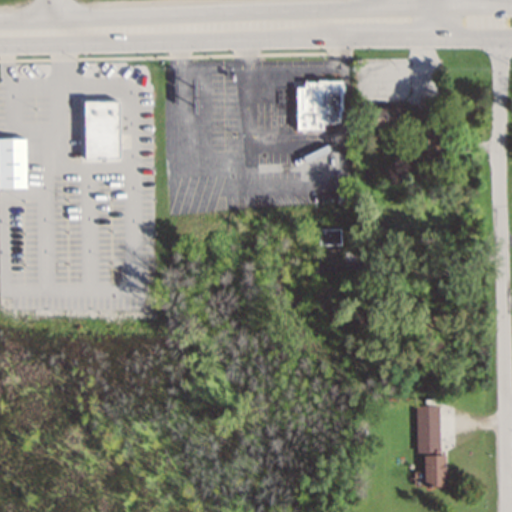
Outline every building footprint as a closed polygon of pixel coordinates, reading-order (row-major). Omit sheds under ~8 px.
[(341,118),(340,77),(297,78),(298,130),(322,129),(322,118),(341,118)] [(19,102),(48,102),(48,80),(19,80),(19,102)] [(81,234),(122,234),(122,129),(122,97),(82,97),(81,234)] [(398,106),(366,106),(366,126),(398,126),(398,106)] [(440,167),(440,130),(412,130),(412,167),(440,167)] [(0,136),(0,187),(25,188),(25,136),(0,136)] [(164,241),(164,187),(132,188),(132,241),(164,241)] [(415,404),(415,452),(437,452),(437,404),(415,404)] [(421,485),(443,485),(443,454),(421,454),(421,485)]
